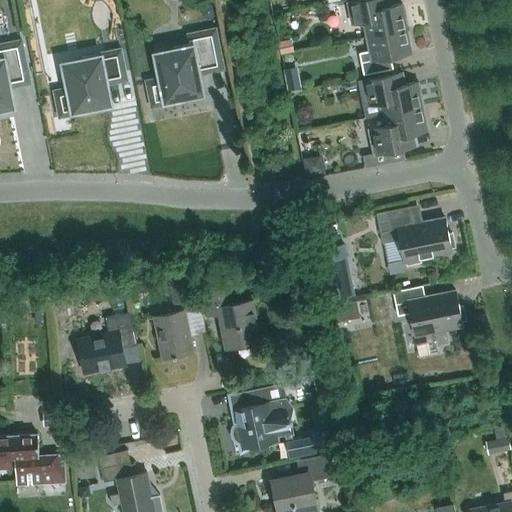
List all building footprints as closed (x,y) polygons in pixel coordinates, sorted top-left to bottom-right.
[(283,0),(270,0),(274,13),(285,10),(283,0)] [(357,0),(349,2),(354,23),(364,21),(367,36),(408,28),(403,3),(391,5),(388,6),(386,0),(357,0)] [(203,15),(207,18),(213,17),(216,13),(215,7),(210,4),(204,5),(201,10),(203,15)] [(175,51),(158,55),(163,79),(149,82),(153,104),(184,98),(185,100),(201,97),(195,66),(222,60),(216,28),(187,33),(189,43),(174,46),(175,51)] [(408,28),(367,36),(370,50),(359,52),(364,74),(387,69),(385,57),(412,52),(408,28)] [(294,51),(291,38),(278,41),(280,53),(294,51)] [(22,40),(0,43),(0,55),(0,56),(0,112),(12,110),(6,79),(29,74),(22,40)] [(103,76),(125,71),(121,48),(82,56),(83,61),(66,65),(71,89),(57,92),(61,114),(92,108),(92,110),(109,107),(103,76)] [(288,90),(297,89),(293,67),(283,69),(288,90)] [(369,101),(363,103),(366,118),(383,115),(423,106),(418,81),(391,87),(389,75),(365,80),(369,101)] [(428,130),(423,106),(383,115),(386,128),(370,131),(375,153),(403,147),(401,135),(428,130)] [(326,173),(322,154),(302,158),(306,177),(326,173)] [(411,205),(376,212),(382,242),(383,242),(387,262),(404,258),(404,261),(406,260),(407,264),(421,261),(421,257),(452,251),(452,247),(455,247),(452,232),(449,233),(446,218),(414,224),(411,205)] [(342,242),(313,248),(324,298),(353,292),(350,279),(345,280),(340,256),(344,255),(342,242)] [(192,281),(168,286),(172,306),(196,301),(192,281)] [(460,306),(456,291),(425,297),(423,285),(393,291),(398,315),(411,312),(415,334),(463,324),(462,320),(466,320),(463,305),(460,306)] [(222,286),(200,291),(205,317),(218,315),(224,346),(260,339),(252,299),(226,304),(222,286)] [(340,303),(327,306),(331,322),(343,320),(340,303)] [(185,310),(152,317),(160,358),(193,351),(185,310)] [(78,340),(84,373),(124,365),(121,348),(136,345),(130,314),(105,319),(108,334),(78,340)] [(232,409),(235,424),(232,429),(231,435),(234,440),(240,443),(241,448),(276,441),(275,435),(290,432),(280,385),(255,390),(255,405),(234,409),(234,408),(232,409)] [(72,425),(71,408),(43,410),(43,426),(72,425)] [(13,435),(15,467),(15,484),(63,482),(62,455),(39,456),(38,433),(13,435)] [(326,450),(323,433),(286,440),(290,457),(326,450)] [(0,467),(15,467),(13,435),(0,435),(0,467)] [(505,436),(494,439),(496,450),(507,448),(505,436)] [(122,502),(123,511),(162,511),(159,495),(161,495),(160,493),(152,495),(147,472),(133,475),(128,449),(98,456),(104,482),(116,479),(119,492),(110,494),(112,504),(122,502)] [(272,478),(278,511),(317,511),(311,481),(334,477),(329,454),(298,461),(300,472),(272,478)] [(372,487),(376,498),(397,490),(393,479),(372,487)] [(471,509),(471,511),(511,511),(511,490),(503,492),(505,503),(471,509)] [(454,511),(453,503),(436,506),(437,511),(454,511)]
